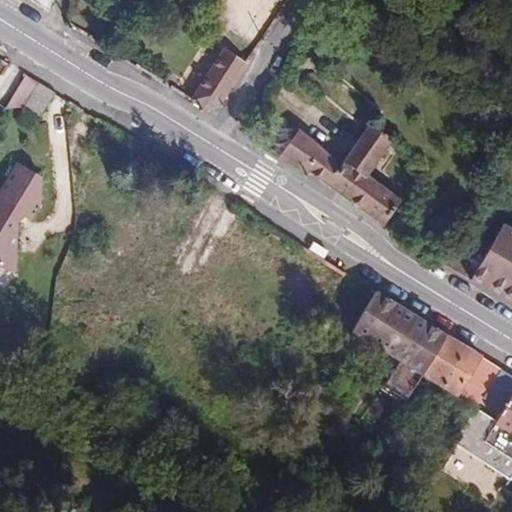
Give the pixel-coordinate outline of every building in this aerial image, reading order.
[(21,0),(52,18),(55,0),(21,0)] [(370,41),(380,50),(389,42),(379,32),(370,41)] [(215,104),(242,61),(217,46),(184,98),(196,106),(215,104)] [(29,81),(12,107),(8,114),(25,115),(31,119),(48,93),(29,81)] [(42,126),(59,99),(48,93),(31,119),(42,126)] [(299,133),(280,161),(307,179),(309,176),(326,188),(386,230),(403,203),(369,181),(391,144),(368,128),(348,157),(345,155),(342,159),(328,149),(326,152),(299,133)] [(44,213),(46,186),(20,171),(0,202),(0,270),(20,271),(22,232),(27,224),(34,229),(44,213)] [(169,306),(210,230),(182,214),(158,259),(126,242),(109,274),(169,306)] [(511,228),(507,227),(504,225),(492,247),(473,278),(476,280),(511,301),(511,228)] [(362,317),(374,296),(351,282),(338,303),(362,317)] [(380,300),(356,339),(424,380),(449,341),(380,300)] [(449,341),(424,380),(458,401),(468,386),(489,397),(504,375),(449,341)] [(484,455),(511,472),(511,379),(504,375),(489,397),(486,402),(509,416),(502,427),(485,417),(470,439),(487,450),(484,455)] [(393,394),(409,404),(418,389),(402,380),(393,394)] [(384,408),(400,418),(409,404),(393,394),(384,408)] [(479,413),(464,435),(470,439),(485,417),(479,413)] [(450,428),(456,418),(451,415),(445,425),(450,428)] [(464,435),(449,459),(455,463),(470,439),(464,435)] [(511,496),(511,472),(484,455),(487,450),(470,439),(455,463),(511,496)]
